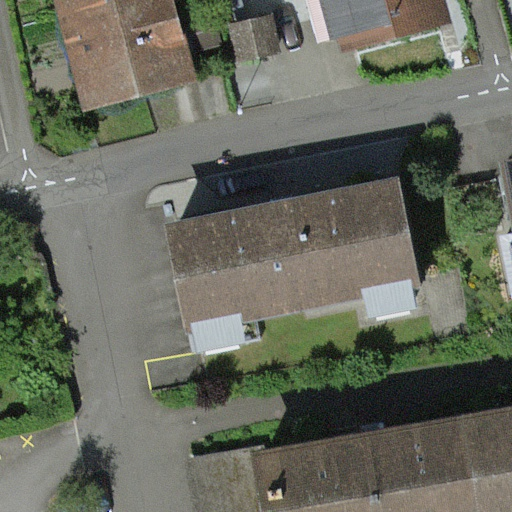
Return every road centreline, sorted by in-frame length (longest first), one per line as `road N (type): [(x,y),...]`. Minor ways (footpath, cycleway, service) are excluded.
road 1 (residential): [(32,185),(504,90)]
road 2 (residential): [(32,185),(0,42)]
